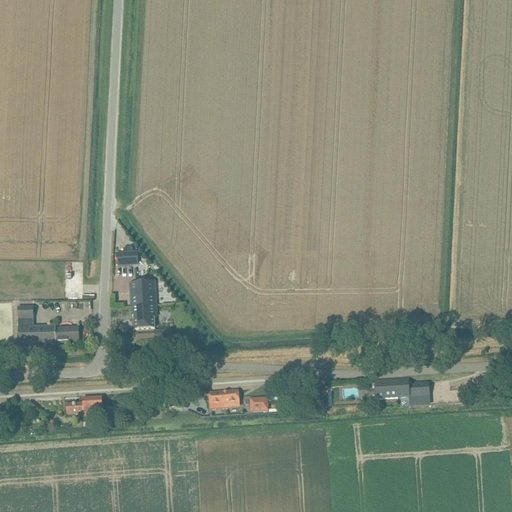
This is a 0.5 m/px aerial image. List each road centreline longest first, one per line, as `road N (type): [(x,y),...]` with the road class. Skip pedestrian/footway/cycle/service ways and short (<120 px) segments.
road 1 (unclassified): [(100,371),(117,0)]
road 2 (track): [(190,366),(511,345)]
road 3 (tertiary): [(0,397),(306,378)]
road 4 (unclassified): [(306,378),(247,367),(100,371)]
road 5 (tertiary): [(306,378),(511,365)]
